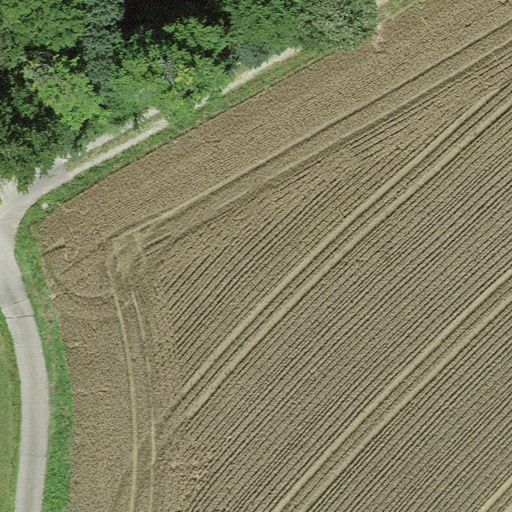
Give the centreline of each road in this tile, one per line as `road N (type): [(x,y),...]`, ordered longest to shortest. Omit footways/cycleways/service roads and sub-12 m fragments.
road 1 (track): [(363,0),(0,205)]
road 2 (track): [(9,199),(154,0)]
road 3 (track): [(17,511),(24,361),(0,306)]
